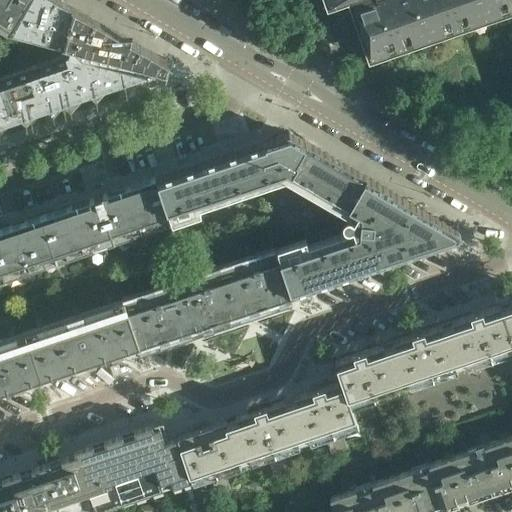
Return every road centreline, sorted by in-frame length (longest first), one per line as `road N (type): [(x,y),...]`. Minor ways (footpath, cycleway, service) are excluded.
road 1 (residential): [(0,434),(162,378),(207,397),(280,373),(303,324),(511,254)]
road 2 (residential): [(511,213),(254,62)]
road 3 (residential): [(0,182),(224,107),(254,62)]
road 4 (residential): [(254,62),(146,0)]
